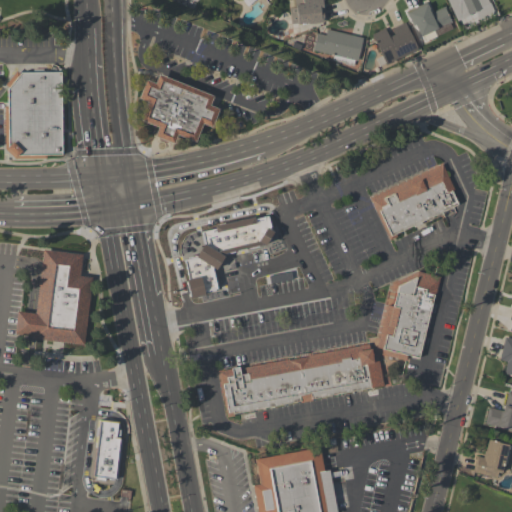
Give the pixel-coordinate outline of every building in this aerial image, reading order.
[(291,24),(289,8),(294,7),(293,0),(322,0),(323,3),(322,3),(323,13),(324,13),(325,21),(324,21),(324,22),(307,24),(297,25),(297,23),(291,24)] [(474,12),(468,14),(469,15),(456,21),(446,0),(487,0),(489,3),(493,10),(477,18),(474,12)] [(422,43),(414,25),(412,26),(405,12),(425,2),(430,13),(443,6),(451,22),(449,23),(452,29),(422,43)] [(417,50),(385,65),(371,35),(384,29),(388,37),(393,35),(390,29),(404,23),(417,50)] [(362,38),(356,61),(354,61),(352,66),(344,64),(344,63),(332,60),(333,55),(312,50),(316,33),(324,35),(326,30),(362,38)] [(63,159),(4,160),(2,73),(61,71),(63,159)] [(148,79),(156,83),(159,75),(216,97),(212,105),(221,108),(213,129),(204,126),(197,144),(179,137),(175,146),(155,138),(158,129),(141,122),(148,104),(140,100),(148,79)] [(458,206),(395,235),(396,237),(388,241),(368,198),(441,165),(453,190),(451,191),(458,206)] [(195,257),(203,244),(200,231),(214,228),(213,225),(253,216),(253,218),(266,215),(270,230),(272,232),(263,245),(261,244),(220,254),(223,256),(214,269),(211,268),(216,288),(202,291),(203,294),(188,298),(184,279),(187,279),(183,259),(195,257)] [(86,345),(15,338),(18,312),(36,313),(43,248),(84,252),(82,275),(93,276),(86,345)] [(420,358),(375,347),(390,284),(417,271),(440,277),(420,358)] [(506,362),(499,360),(504,337),(511,339),(511,376),(503,375),(506,362)] [(219,368),(370,341),(378,388),(228,416),(219,368)] [(484,424),(488,408),(502,412),(507,392),(511,393),(511,430),(511,432),(497,428),(497,427),(484,424)] [(94,436),(126,439),(121,491),(89,488),(94,436)] [(510,446),(505,465),(503,465),(501,474),(497,473),(495,477),(472,471),(475,456),(482,458),(484,451),(485,452),(488,440),(510,446)] [(261,511),(252,461),(320,448),(331,511),(261,511)]
